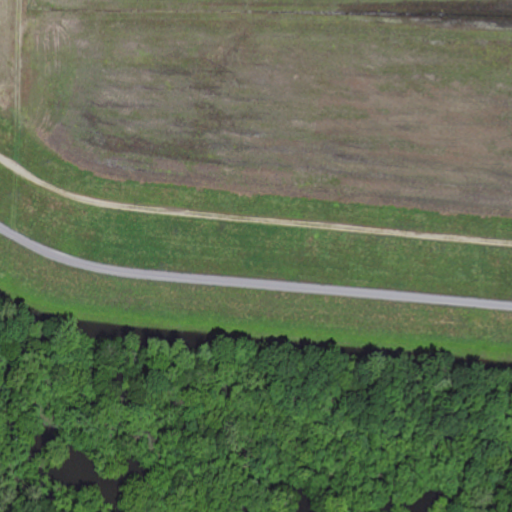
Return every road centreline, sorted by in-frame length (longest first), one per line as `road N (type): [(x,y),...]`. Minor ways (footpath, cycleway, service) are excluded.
road 1 (residential): [(0,154),(44,182),(105,204),(511,243)]
road 2 (track): [(0,226),(58,256),(113,270),(511,307)]
road 3 (track): [(21,0),(19,136)]
